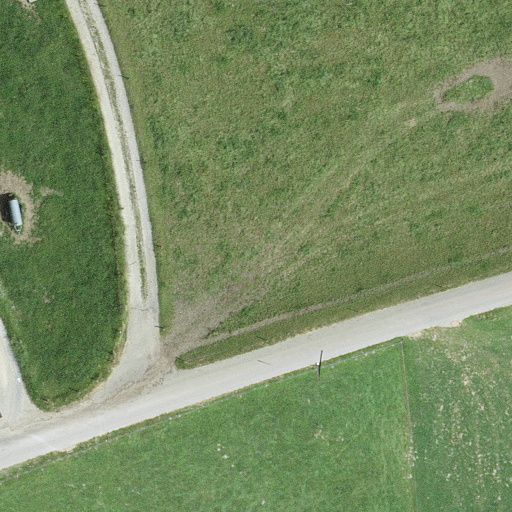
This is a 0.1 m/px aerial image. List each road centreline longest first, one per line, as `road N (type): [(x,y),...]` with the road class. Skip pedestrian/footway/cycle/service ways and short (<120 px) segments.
road 1 (residential): [(147,403),(143,292),(121,133),(81,0)]
road 2 (unclassified): [(511,289),(147,403)]
road 3 (unclassified): [(147,403),(0,452)]
